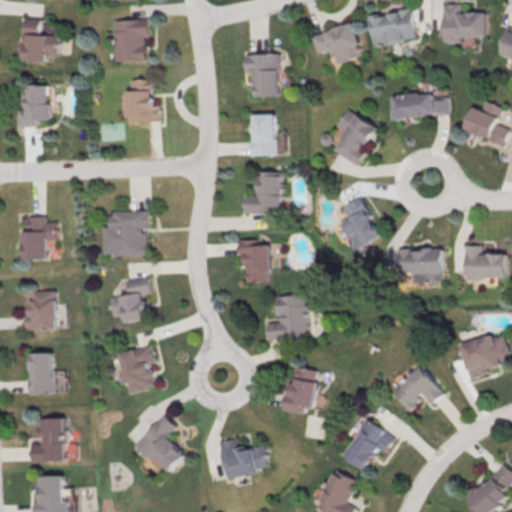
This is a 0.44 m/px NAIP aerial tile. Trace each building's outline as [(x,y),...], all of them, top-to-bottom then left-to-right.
[(445,4),(446,41),(464,41),(463,36),(489,35),(489,11),(463,12),(462,3),(445,4)] [(372,15),(377,47),(406,42),(405,39),(419,36),(414,7),(400,9),(400,11),(390,13),(390,15),(386,15),(386,12),(372,15)] [(28,16),(26,35),(29,35),(27,58),(49,60),(50,53),(59,53),(60,34),(44,33),(45,17),(28,16)] [(115,19),(117,60),(148,59),(147,35),(152,35),(151,17),(115,19)] [(314,36),(355,20),(364,43),(362,44),(366,54),(340,64),(333,47),(321,52),(314,36)] [(511,27),(510,27),(502,52),(511,54),(511,27)] [(248,53),(282,53),(282,71),(281,71),(281,94),(259,95),(259,84),(257,84),(257,71),(249,71),(248,53)] [(132,78),(133,90),(128,90),(129,121),(161,120),(161,105),(155,105),(155,96),(154,96),(153,78),(132,78)] [(31,84),(31,88),(24,88),(25,101),(28,101),(29,109),(20,109),(21,126),(38,125),(38,120),(53,119),(52,102),(50,102),(49,84),(31,84)] [(395,96),(396,107),(395,107),(395,118),(409,118),(409,116),(452,113),(451,95),(436,96),(436,93),(421,94),(421,92),(409,92),(409,95),(395,96)] [(488,99),(484,108),(475,104),(466,127),(485,135),(486,134),(492,136),(491,138),(507,144),(511,130),(511,127),(500,122),(506,107),(488,99)] [(350,108),(359,114),(360,112),(381,127),(370,144),(368,142),(364,147),(369,150),(359,165),(335,148),(347,131),(338,125),(350,108)] [(256,113),(256,122),(255,122),(255,132),(256,132),(256,138),(254,138),(254,155),(280,154),(279,138),(277,138),(277,112),(256,113)] [(259,170),(283,171),(281,213),(246,211),(247,193),(258,194),(259,170)] [(345,207),(362,196),(372,211),(370,212),(383,232),(360,247),(345,223),(352,219),(345,207)] [(115,211),(115,215),(111,215),(112,225),(105,226),(106,252),(120,252),(120,254),(149,253),(148,227),(152,227),(151,209),(115,211)] [(31,216),(49,215),(49,221),(59,221),(60,239),(50,239),(51,259),(27,259),(26,230),(32,230),(31,216)] [(240,238),(260,237),(260,244),(272,243),(273,269),(269,269),(269,280),(248,281),(248,263),(246,263),(246,254),(241,255),(240,238)] [(467,245),(468,279),(485,279),(485,277),(510,276),(509,251),(485,252),(485,244),(467,245)] [(399,248),(400,271),(414,270),(415,281),(444,280),(443,271),(446,270),(445,248),(436,248),(436,246),(424,246),(424,249),(416,249),(416,247),(399,248)] [(150,275),(120,281),(122,294),(111,297),(115,315),(126,313),(128,321),(151,316),(147,299),(145,300),(144,294),(153,292),(150,275)] [(35,291),(35,300),(31,300),(31,312),(29,312),(29,328),(59,327),(57,290),(35,291)] [(278,296),(305,293),(306,304),(308,303),(309,316),(307,317),(308,335),(270,339),(268,322),(282,321),(281,314),(278,315),(277,305),(279,305),(278,296)] [(462,344),(467,361),(466,362),(471,379),(487,374),(485,369),(504,363),(503,361),(511,358),(504,334),(495,337),(494,334),(462,344)] [(152,344),(121,352),(126,369),(122,370),(126,382),(129,382),(132,392),(147,388),(146,386),(155,383),(153,375),(155,375),(153,368),(151,369),(149,363),(157,361),(152,344)] [(34,352),(35,378),(32,378),(32,393),(58,392),(57,368),(55,368),(54,351),(34,352)] [(410,410),(418,404),(416,402),(421,398),(419,395),(425,391),(434,402),(446,392),(425,364),(401,382),(402,384),(394,389),(410,410)] [(299,366),(296,383),(293,382),(291,391),(288,391),(285,409),(306,413),(307,406),(314,407),(319,381),(316,381),(318,369),(299,366)] [(166,413),(136,444),(151,458),(154,454),(172,471),(188,454),(169,436),(178,425),(166,413)] [(41,418),(42,425),(40,425),(40,436),(46,436),(46,444),(34,445),(35,461),(68,460),(67,417),(41,418)] [(368,417),(396,437),(386,452),(380,448),(365,468),(346,454),(364,429),(361,427),(368,417)] [(222,441),(229,477),(260,471),(259,467),(270,465),(266,445),(250,448),(249,444),(238,447),(237,438),(222,441)] [(468,492),(482,511),(492,511),(504,504),(503,502),(511,496),(507,490),(511,483),(511,469),(505,464),(500,470),(468,492)] [(336,472),(319,506),(330,511),(355,511),(358,506),(349,502),(360,481),(342,472),(341,474),(336,472)] [(42,475),(43,500),(37,500),(37,511),(69,511),(69,500),(66,500),(65,474),(42,475)]
